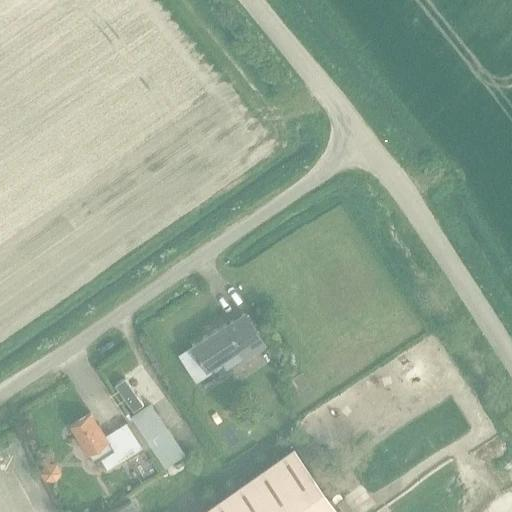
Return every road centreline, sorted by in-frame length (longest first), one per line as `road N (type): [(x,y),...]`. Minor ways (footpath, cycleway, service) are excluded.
road 1 (unclassified): [(375,133),(0,388)]
road 2 (unclassified): [(511,355),(375,133)]
road 3 (unclassified): [(375,133),(262,0)]
